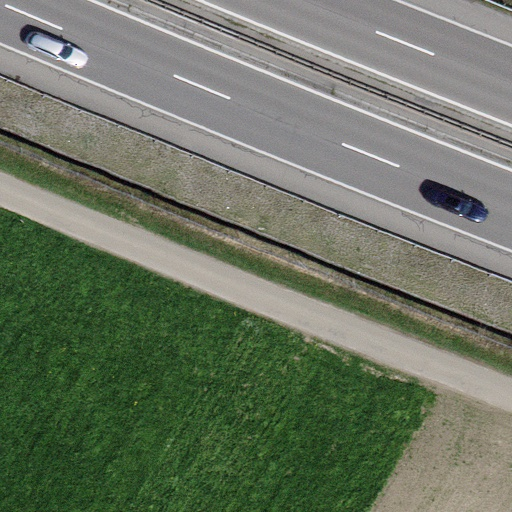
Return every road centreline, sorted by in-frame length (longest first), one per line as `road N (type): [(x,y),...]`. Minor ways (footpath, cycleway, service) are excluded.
road 1 (motorway): [(0,4),(511,213)]
road 2 (track): [(511,394),(0,187)]
road 3 (motorway): [(511,84),(303,0)]
